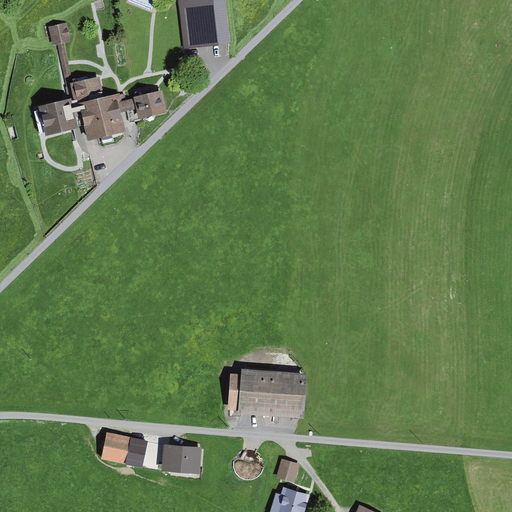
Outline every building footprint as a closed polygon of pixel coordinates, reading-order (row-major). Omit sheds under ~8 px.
[(223,0),(180,0),(186,47),(228,43),(223,0)] [(69,25),(50,29),(53,47),(72,43),(69,25)] [(74,100),(43,106),(49,134),(78,128),(77,125),(90,122),(93,138),(127,131),(123,113),(140,110),(142,122),(172,115),(166,87),(127,95),(126,91),(106,95),(102,78),(71,84),(74,100)] [(244,375),(233,374),(230,411),(242,412),(242,416),(308,421),(311,372),(246,368),(244,375)] [(136,439),(108,434),(103,459),(131,464),(136,439)] [(200,449),(166,446),(164,470),(198,473),(200,449)] [(302,464),(283,460),(279,478),(298,483),(302,464)] [(286,496),(277,494),(273,511),(310,511),(314,495),(287,490),(286,496)]
